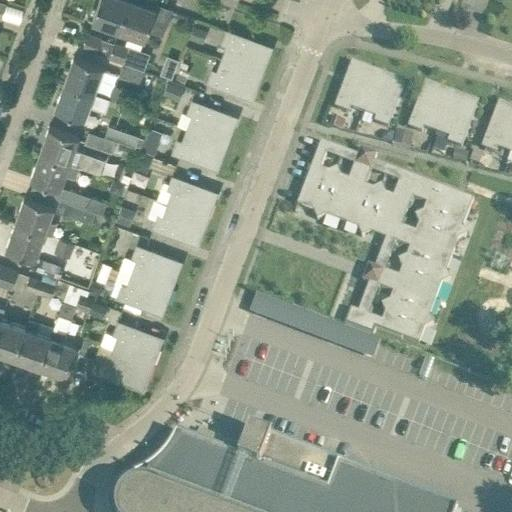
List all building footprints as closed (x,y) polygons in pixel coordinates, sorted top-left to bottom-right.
[(118,30),(128,0),(99,0),(92,20),(118,30)] [(135,0),(128,0),(118,30),(145,39),(156,7),(135,0)] [(194,24),(190,37),(204,42),(208,29),(194,24)] [(229,44),(224,58),(262,72),(267,58),(264,56),(268,45),(227,30),(222,42),(229,44)] [(83,48),(96,54),(101,42),(87,37),(83,48)] [(114,42),(109,57),(123,62),(129,47),(114,42)] [(74,55),(65,81),(94,92),(104,65),(74,55)] [(262,72),(224,58),(219,72),(213,69),(208,82),(249,97),(253,86),(256,87),(262,72)] [(122,64),(119,76),(140,83),(144,71),(122,64)] [(181,64),(175,79),(184,82),(191,67),(181,64)] [(352,107),(364,112),(379,73),(364,68),(363,71),(351,67),(336,108),(349,113),(352,107)] [(379,73),(364,112),(378,117),(376,123),(388,127),(403,87),(392,82),(393,79),(379,73)] [(94,92),(65,81),(55,108),(85,118),(94,92)] [(168,81),(163,93),(180,100),(184,87),(168,81)] [(124,102),(129,89),(114,83),(109,97),(124,102)] [(424,128),(438,132),(452,93),(437,88),(436,91),(424,87),(411,128),(423,133),(424,128)] [(452,93),(438,132),(451,138),(449,143),(461,147),(477,107),(465,102),(467,99),(452,93)] [(194,114),(189,128),(227,142),(233,127),(229,126),(233,115),(193,100),(188,111),(194,114)] [(498,147),(511,152),(511,149),(511,108),(509,111),(498,107),(483,148),(496,153),(498,147)] [(332,115),(328,125),(341,130),(344,120),(332,115)] [(109,124),(105,135),(135,145),(138,135),(139,135),(109,124)] [(49,125),(40,152),(70,162),(99,173),(104,158),(75,148),(79,135),(49,125)] [(227,142),(189,128),(184,141),(178,139),(174,152),(214,167),(218,156),(222,157),(227,142)] [(85,142),(112,152),(116,140),(90,130),(85,142)] [(395,130),(391,142),(408,147),(412,135),(395,130)] [(382,134),(380,139),(390,142),(393,133),(387,131),(382,134)] [(138,135),(135,145),(140,147),(144,137),(138,135)] [(146,138),(142,149),(155,154),(159,143),(146,138)] [(358,229),(362,238),(371,234),(386,240),(376,268),(369,265),(363,281),(369,284),(359,312),(352,310),(347,324),(373,334),(376,328),(419,345),(425,328),(433,324),(429,316),(441,283),(449,279),(445,271),(456,239),(465,234),(461,226),(470,198),(371,161),(373,154),(361,149),(358,156),(321,142),(297,206),(314,212),(318,221),(326,217),(358,229)] [(140,150),(135,165),(147,169),(152,155),(140,150)] [(479,165),(484,154),(475,150),(470,161),(479,165)] [(469,154),(456,151),(453,161),(466,165),(469,154)] [(70,162),(40,152),(30,178),(60,189),(65,174),(76,178),(81,167),(99,173),(70,162)] [(135,169),(129,184),(140,188),(146,173),(135,169)] [(164,181),(157,199),(158,199),(169,203),(207,218),(213,203),(209,202),(214,190),(195,183),(174,175),(171,183),(164,181)] [(113,178),(109,191),(122,195),(126,182),(113,178)] [(65,187),(61,198),(96,211),(103,213),(106,202),(65,187)] [(24,195),(15,222),(53,235),(57,224),(48,221),(54,206),(24,195)] [(96,211),(61,198),(56,211),(92,223),(96,211)] [(156,198),(149,215),(157,218),(154,227),(175,235),(194,242),(198,231),(202,233),(207,218),(169,203),(158,199),(157,199),(156,198)] [(120,203),(114,218),(127,223),(132,208),(120,203)] [(53,235),(15,222),(6,248),(35,259),(44,233),(52,236),(53,235)] [(126,241),(129,232),(117,227),(113,236),(126,241)] [(70,258),(75,243),(59,237),(54,252),(70,258)] [(138,244),(133,258),(138,260),(134,273),(172,287),(177,272),(174,271),(178,260),(159,253),(138,244)] [(36,269),(57,277),(62,266),(40,258),(36,269)] [(0,282),(13,287),(19,271),(0,264),(0,282)] [(120,267),(115,281),(123,284),(118,297),(140,305),(158,312),(163,300),(166,302),(172,287),(134,273),(120,267)] [(42,279),(43,279),(68,288),(81,292),(82,289),(56,279),(57,277),(45,273),(42,279)] [(43,279),(42,279),(31,275),(26,289),(38,293),(43,279)] [(93,278),(90,289),(100,293),(103,282),(93,278)] [(68,288),(43,279),(38,293),(52,298),(53,294),(65,298),(68,288)] [(81,292),(68,288),(65,298),(59,314),(71,319),(76,306),(89,311),(93,298),(94,297),(81,292)] [(93,298),(89,311),(101,316),(105,302),(93,298)] [(250,317),(376,357),(382,338),(256,298),(250,317)] [(1,318),(0,320),(0,352),(15,357),(26,327),(1,318)] [(15,357),(40,366),(51,336),(37,331),(40,322),(29,318),(26,327),(15,357)] [(107,331),(102,344),(114,349),(153,363),(158,348),(155,347),(159,336),(140,329),(119,320),(114,334),(107,331)] [(51,336),(40,366),(66,375),(76,345),(63,340),(66,333),(53,329),(51,336)] [(85,337),(79,354),(84,355),(89,339),(85,337)] [(100,343),(94,359),(103,362),(99,372),(140,388),(144,376),(147,378),(153,363),(114,349),(102,344),(100,343)] [(108,501),(108,504),(108,508),(108,511),(456,511),(458,507),(250,428),(239,456),(176,432),(173,436),(169,444),(164,451),(160,457),(155,462),(149,466),(143,470),(136,473),(132,474),(127,477),(123,479),(118,482),(114,486),(111,491),(110,495),(108,501)]
